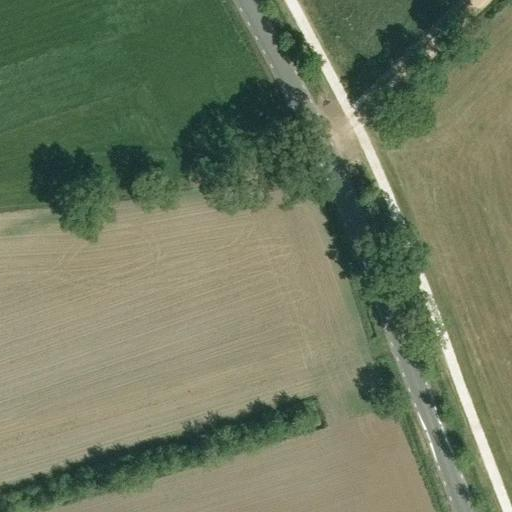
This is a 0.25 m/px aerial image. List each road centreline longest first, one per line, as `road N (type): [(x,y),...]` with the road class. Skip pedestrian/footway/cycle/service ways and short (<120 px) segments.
road 1 (tertiary): [(461,511),(320,152),(244,0)]
road 2 (track): [(320,152),(483,0)]
